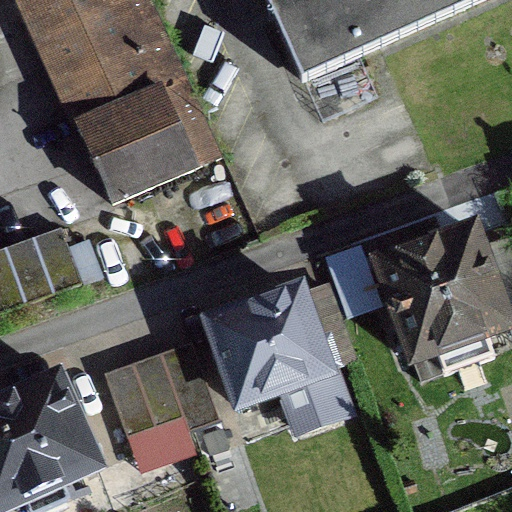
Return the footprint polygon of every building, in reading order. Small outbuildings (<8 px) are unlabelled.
[(13,0),(109,210),(218,163),(144,0),(13,0)] [(257,0),(298,91),(499,0),(257,0)] [(0,318),(78,290),(57,234),(0,254),(0,318)] [(507,334),(471,237),(374,271),(410,369),(507,334)] [(298,439),(340,424),(296,299),(206,332),(235,413),(283,397),(298,439)] [(217,427),(191,357),(161,367),(180,423),(185,438),(217,427)] [(124,444),(180,423),(161,367),(104,388),(124,444)] [(58,491),(95,475),(55,386),(0,410),(0,511),(11,511),(21,508),(22,511),(55,511),(63,508),(65,505),(58,491)] [(160,480),(194,469),(185,442),(151,453),(160,480)]
